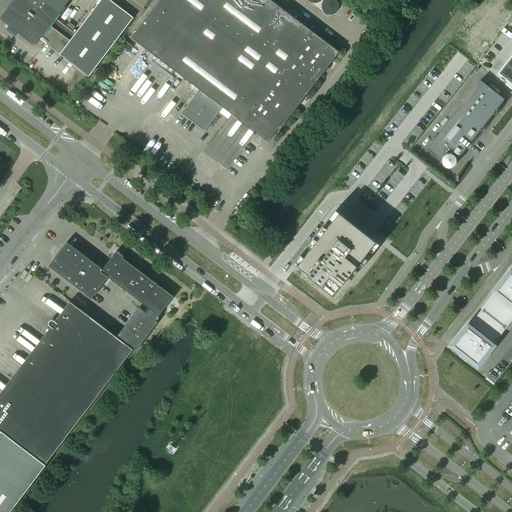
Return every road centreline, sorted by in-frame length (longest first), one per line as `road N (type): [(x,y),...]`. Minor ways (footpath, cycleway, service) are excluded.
road 1 (tertiary): [(330,342),(83,157)]
road 2 (tertiary): [(70,174),(313,363)]
road 3 (unclassified): [(511,134),(449,212),(441,262)]
road 4 (unclassified): [(391,421),(508,511)]
road 5 (unclassified): [(511,488),(405,401)]
road 6 (secondary): [(320,412),(243,511)]
